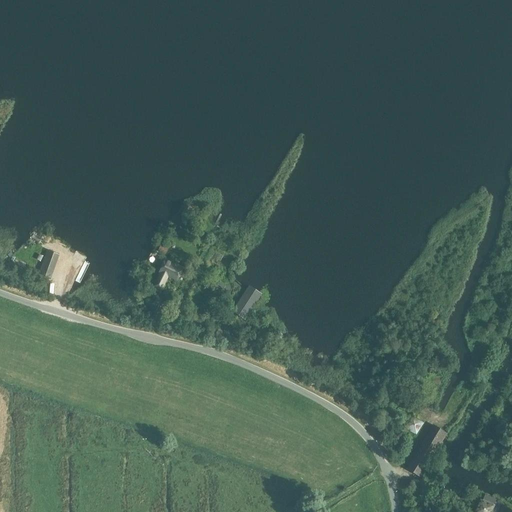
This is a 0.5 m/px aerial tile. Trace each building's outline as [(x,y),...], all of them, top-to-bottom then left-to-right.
[(157,252),(164,255),(168,248),(161,244),(157,252)] [(47,251),(39,274),(50,278),(58,255),(47,251)] [(161,292),(168,278),(176,282),(184,268),(165,258),(158,272),(159,273),(152,287),(161,292)] [(213,290),(226,297),(230,289),(217,282),(213,290)] [(261,294),(249,287),(233,312),(244,320),(261,294)] [(433,425),(406,469),(408,470),(416,475),(420,478),(447,433),(433,425)] [(474,511),(490,511),(496,500),(487,496),(485,500),(483,499),(482,501),(479,500),(474,511)]
